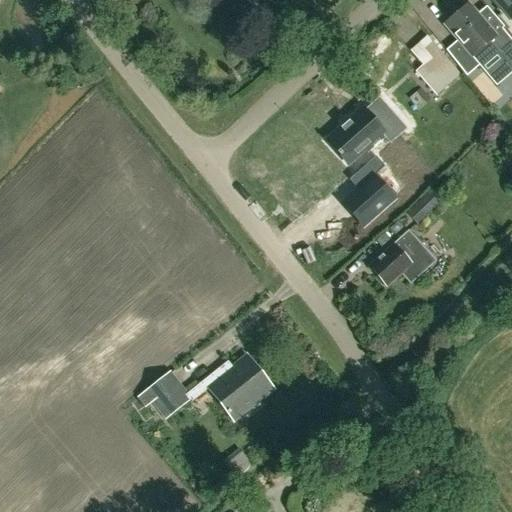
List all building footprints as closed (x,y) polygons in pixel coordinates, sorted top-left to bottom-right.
[(511,20),(511,0),(488,0),(498,11),(501,8),(511,20)] [(494,36),(468,5),(444,26),(479,68),(496,53),(511,71),(511,43),(501,30),(494,36)] [(436,96),(459,76),(428,39),(411,54),(423,67),(416,74),(436,96)] [(378,127),(364,111),(363,109),(327,141),(337,153),(336,154),(339,157),(340,157),(348,165),(365,150),(367,152),(384,137),(390,144),(400,135),(387,119),(378,127)] [(341,205),(362,228),(393,200),(372,177),(385,166),(376,156),(355,175),(363,185),(341,205)] [(407,213),(419,226),(444,202),(432,190),(407,213)] [(385,288),(400,275),(409,285),(430,265),(422,255),(425,253),(406,232),(367,268),(385,288)] [(232,422),(272,390),(245,355),(229,367),(226,363),(186,395),(169,373),(137,399),(143,409),(151,403),(163,419),(188,400),(190,401),(206,389),(232,422)]
